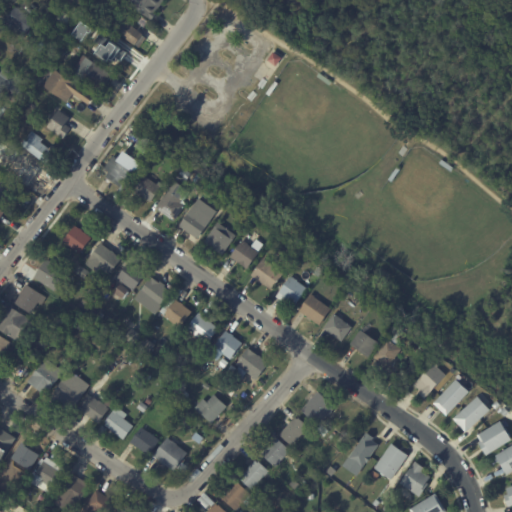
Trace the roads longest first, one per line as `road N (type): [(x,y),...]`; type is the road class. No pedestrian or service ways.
road 1 (residential): [(63,176),(445,456),(462,477),(471,511)]
road 2 (residential): [(198,1),(0,265)]
road 3 (residential): [(0,393),(160,495),(174,496)]
road 4 (residential): [(174,496),(189,490),(310,353)]
